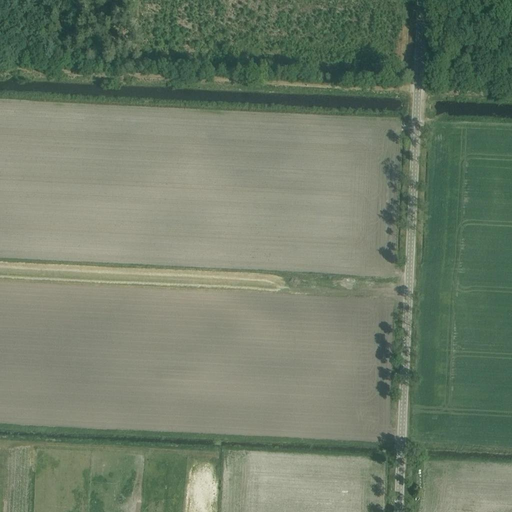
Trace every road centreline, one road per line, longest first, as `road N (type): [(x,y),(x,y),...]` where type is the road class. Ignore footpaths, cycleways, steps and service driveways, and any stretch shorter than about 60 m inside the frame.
road 1 (unclassified): [(398,511),(421,0)]
road 2 (track): [(0,273),(408,290)]
